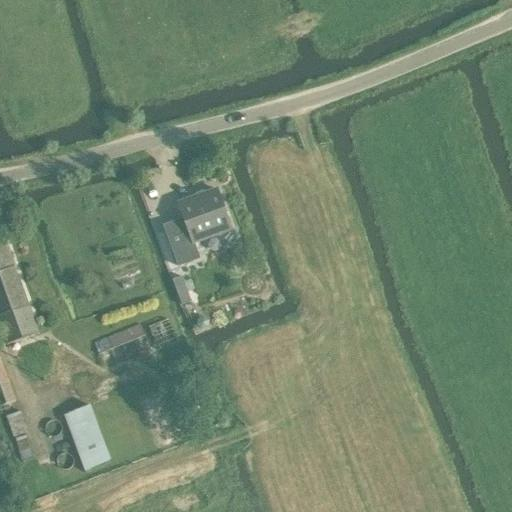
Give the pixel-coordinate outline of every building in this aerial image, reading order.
[(179,203),(184,218),(163,226),(179,267),(200,259),(194,243),(231,230),(217,190),(179,203)] [(9,252),(3,233),(0,234),(0,319),(8,344),(38,334),(22,289),(9,252)] [(168,320),(148,327),(157,350),(177,342),(168,320)] [(140,325),(94,343),(99,354),(145,336),(140,325)] [(16,371),(34,383),(55,375),(58,352),(41,339),(20,348),(16,371)] [(0,407),(16,402),(0,358),(0,407)] [(111,462),(90,406),(63,415),(84,472),(111,462)] [(28,433),(21,412),(6,417),(13,438),(28,433)]
